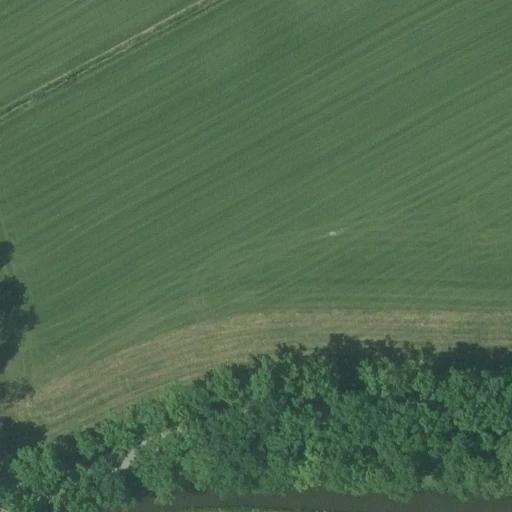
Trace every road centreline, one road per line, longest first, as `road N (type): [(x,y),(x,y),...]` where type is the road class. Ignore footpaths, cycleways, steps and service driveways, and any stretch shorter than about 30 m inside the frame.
road 1 (unclassified): [(511,418),(335,416),(225,432),(0,507)]
road 2 (track): [(225,432),(242,462),(511,476)]
